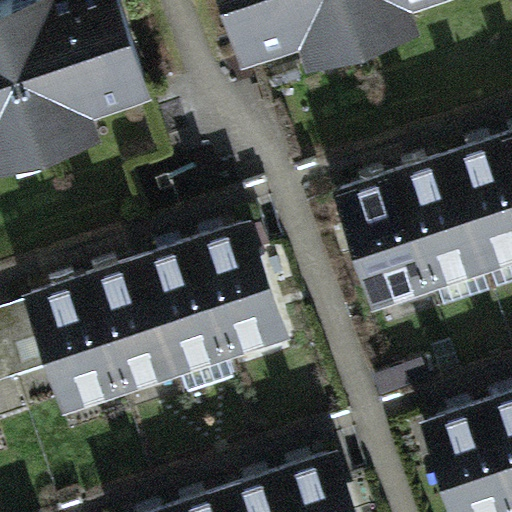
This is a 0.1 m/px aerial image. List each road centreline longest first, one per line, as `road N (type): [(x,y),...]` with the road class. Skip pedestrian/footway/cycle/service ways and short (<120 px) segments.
road 1 (residential): [(409,511),(288,188),(203,80),(173,0)]
road 2 (unknown): [(0,491),(351,356)]
